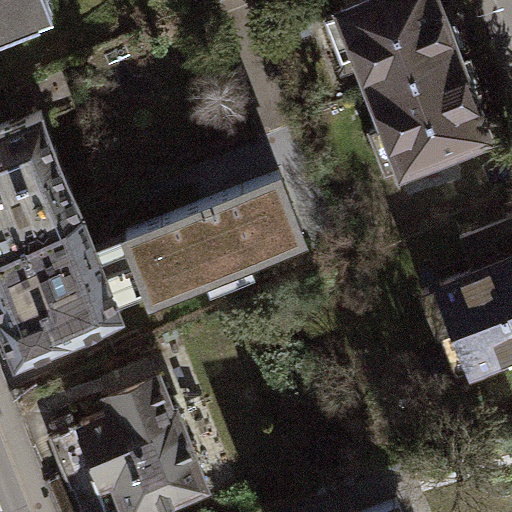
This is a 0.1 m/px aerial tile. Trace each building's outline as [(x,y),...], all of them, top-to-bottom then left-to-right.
[(0,0),(0,34),(53,14),(47,0),(0,0)] [(371,86),(456,52),(435,0),(356,0),(324,12),(342,58),(358,52),(371,86)] [(487,131),(456,52),(371,86),(384,119),(368,125),(386,170),(424,155),(475,136),(487,131)] [(0,239),(79,208),(40,107),(0,123),(0,239)] [(487,166),(475,136),(424,155),(436,186),(487,166)] [(272,169),(119,229),(144,292),(297,232),(272,169)] [(119,309),(79,208),(0,239),(0,307),(16,349),(119,309)] [(511,215),(460,235),(472,267),(511,251),(511,215)] [(454,319),(470,363),(511,346),(511,251),(472,267),(423,285),(438,325),(454,319)] [(80,511),(124,511),(205,479),(158,367),(150,370),(143,353),(98,372),(111,404),(77,419),(74,411),(43,423),(80,511)] [(355,511),(400,511),(395,497),(355,511)]
